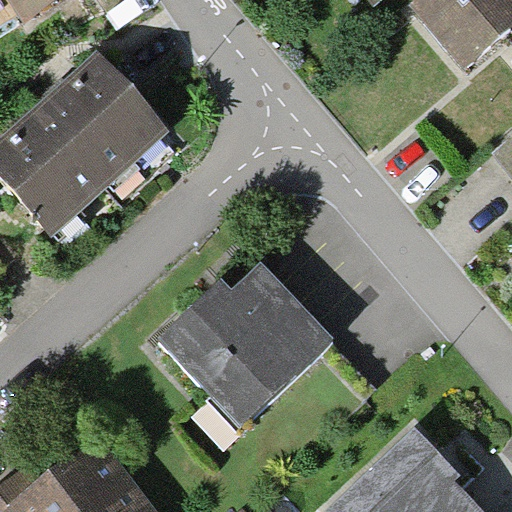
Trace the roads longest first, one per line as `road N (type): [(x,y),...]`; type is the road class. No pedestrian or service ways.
road 1 (residential): [(0,377),(296,119)]
road 2 (residential): [(296,119),(511,362)]
road 3 (residential): [(193,0),(296,119)]
